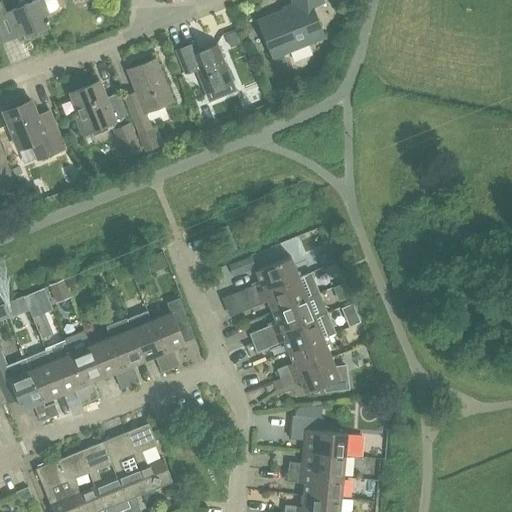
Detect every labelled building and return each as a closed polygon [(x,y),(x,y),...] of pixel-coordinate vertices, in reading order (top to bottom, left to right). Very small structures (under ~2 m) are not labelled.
[(31,0),(5,11),(0,0),(0,41),(1,43),(15,37),(23,34),(25,37),(49,28),(46,23),(49,22),(47,19),(45,20),(43,15),(56,10),(58,6),(55,0),(31,0)] [(292,6),(257,20),(272,58),(323,37),(312,8),(324,3),(324,2),(322,3),(321,0),(291,0),(291,3),(292,6)] [(205,92),(214,88),(218,99),(242,89),(244,80),(237,63),(226,68),(216,44),(198,51),(194,42),(175,50),(184,73),(196,68),(205,92)] [(122,94),(128,106),(138,132),(151,127),(144,112),(172,100),(155,58),(126,70),(134,89),(122,94)] [(105,98),(104,95),(98,81),(69,93),(79,117),(76,119),(82,134),(114,121),(113,119),(124,115),(116,95),(105,98)] [(40,125),(30,100),(2,111),(17,149),(31,143),(37,159),(64,148),(53,120),(40,125)] [(129,124),(114,130),(125,157),(139,151),(129,124)] [(227,226),(213,231),(223,254),(236,249),(227,226)] [(234,276),(256,267),(252,255),(229,265),(234,276)] [(248,298),(299,277),(290,257),(256,271),(260,282),(244,289),(248,298)] [(272,312),(307,297),(317,293),(309,273),(299,277),(248,298),(252,307),(268,301),(272,312)] [(49,285),(56,302),(71,296),(64,279),(49,285)] [(14,300),(20,314),(29,310),(23,296),(14,300)] [(251,333),(255,342),(315,318),(307,297),(272,312),(276,322),(251,333)] [(170,312),(151,320),(164,352),(184,343),(184,342),(195,337),(179,298),(166,303),(170,312)] [(164,352),(151,320),(148,313),(128,321),(144,360),(164,352)] [(288,352),(323,337),(333,334),(325,314),(315,318),(255,342),(258,351),(284,341),(288,352)] [(135,370),(132,364),(144,360),(128,321),(127,318),(106,326),(110,336),(130,385),(139,381),(135,370)] [(90,344),(103,376),(114,372),(117,378),(121,388),(130,385),(110,336),(90,344)] [(65,341),(70,352),(83,384),(103,376),(90,344),(80,348),(75,337),(65,341)] [(332,358),(323,337),(288,352),(293,362),(277,369),(281,378),(332,358)] [(42,401),(29,369),(26,360),(8,367),(1,348),(0,348),(0,386),(7,403),(8,405),(18,400),(22,409),(42,401)] [(63,393),(83,384),(70,352),(50,361),(63,393)] [(175,354),(166,358),(170,368),(180,365),(175,354)] [(170,368),(166,358),(157,361),(161,372),(170,368)] [(332,358),(281,378),(284,387),(300,381),(305,392),(322,386),(324,390),(350,388),(348,363),(334,365),(332,358)] [(63,393),(50,361),(29,369),(42,401),(63,393)] [(94,387),(85,390),(90,401),(99,397),(94,387)] [(90,401),(85,390),(76,394),(81,405),(90,401)] [(54,403),(45,407),(49,418),(58,414),(54,403)] [(49,418),(45,407),(36,411),(40,421),(49,418)] [(307,452),(345,455),(347,433),(319,430),(321,418),(293,415),(291,438),(308,440),(307,452)] [(149,423),(125,432),(149,490),(172,480),(163,458),(147,465),(141,451),(158,445),(149,423)] [(126,499),(149,490),(125,432),(103,441),(126,499)] [(103,441),(81,450),(104,508),(126,499),(103,441)] [(81,450),(58,459),(79,511),(93,511),(104,508),(81,450)] [(288,471),(343,477),(345,455),(307,452),(306,463),(289,462),(288,471)] [(53,511),(79,511),(58,459),(35,468),(53,511)] [(341,498),(343,477),(288,471),(287,481),(304,483),(303,495),(341,498)] [(179,487),(171,490),(176,502),(184,499),(179,487)] [(284,511),(339,511),(341,498),(303,495),(302,506),(285,505),(284,511)]
